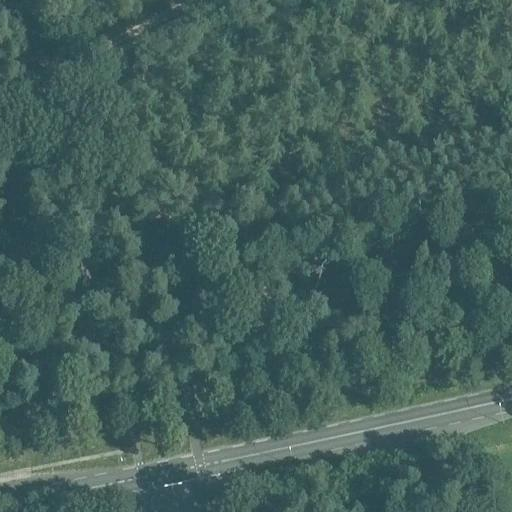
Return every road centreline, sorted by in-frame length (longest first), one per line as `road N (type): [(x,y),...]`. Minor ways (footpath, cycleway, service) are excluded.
road 1 (secondary): [(200,464),(511,397)]
road 2 (secondary): [(0,505),(142,477)]
